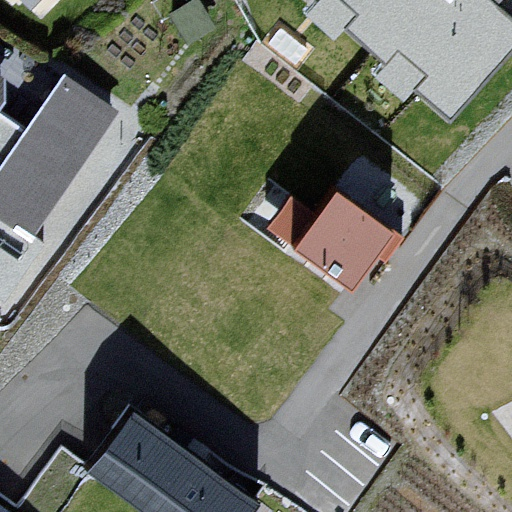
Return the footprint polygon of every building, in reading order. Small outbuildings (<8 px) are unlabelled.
[(4,0),(18,11),(27,0),(4,0)] [(320,0),(309,13),(335,37),(345,26),(385,63),(376,73),(404,98),(413,88),(447,119),(511,45),(511,16),(497,3),(500,0),(320,0)] [(0,220),(31,242),(120,112),(63,73),(24,130),(0,113),(0,111),(6,103),(5,77),(0,73),(0,220)] [(395,231),(338,190),(320,216),(290,194),(266,227),(352,290),(395,231)] [(264,511),(272,502),(134,402),(82,472),(136,511),(264,511)]
